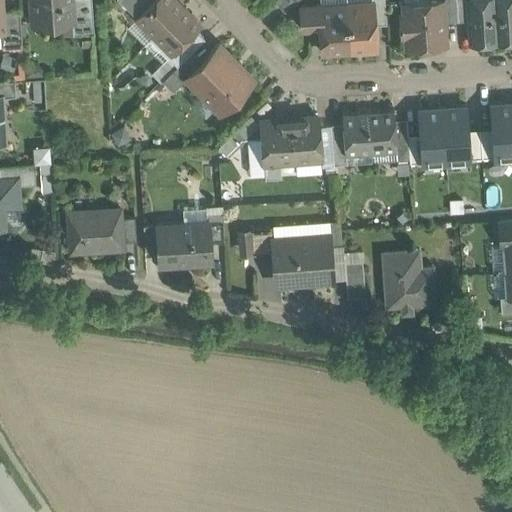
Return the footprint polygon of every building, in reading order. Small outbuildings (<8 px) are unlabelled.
[(30,0),(32,20),(71,18),(72,17),(70,0),(30,0)] [(90,0),(70,0),(72,17),(71,18),(72,34),(93,32),(90,0)] [(119,0),(135,16),(151,0),(119,0)] [(151,0),(135,16),(153,34),(182,6),(175,0),(151,0)] [(273,0),(285,11),(295,0),(273,0)] [(383,0),(370,0),(371,2),(372,2),(374,24),(386,23),(383,0)] [(441,0),(426,0),(403,2),(404,14),(401,14),(398,17),(399,31),(402,34),(405,34),(406,46),(444,43),(441,0)] [(455,0),(457,20),(469,19),(467,0),(455,0)] [(467,0),(469,19),(470,41),(496,39),(492,0),(467,0)] [(511,0),(492,0),(496,39),(511,38),(511,0)] [(371,2),(346,4),(349,50),(375,48),(374,24),(372,2),(371,2)] [(320,3),(299,4),(301,27),(320,26),(318,6),(320,6),(320,3)] [(320,6),(318,6),(320,26),(321,52),(349,50),(346,4),(320,6)] [(182,6),(153,34),(171,52),(172,53),(195,29),(200,25),(182,6)] [(19,9),(0,10),(1,28),(0,28),(1,45),(21,43),(19,9)] [(195,29),(172,53),(171,52),(151,73),(160,82),(161,80),(191,50),(204,38),(195,29)] [(252,78),(218,43),(201,60),(186,76),(186,77),(219,110),(226,104),(229,107),(235,107),(239,103),(239,97),(236,93),(252,78)] [(201,60),(191,50),(161,80),(172,91),(186,77),(186,76),(201,60)] [(14,79),(0,80),(0,93),(15,92),(14,79)] [(493,156),(511,155),(511,101),(490,103),(491,128),(493,155),(493,156)] [(466,105),(442,106),(445,160),(470,158),(470,156),(468,129),(466,105)] [(421,161),(445,160),(442,106),(418,108),(419,132),(421,159),(421,161)] [(393,109),(367,111),(370,150),(395,149),(396,149),(394,119),(393,109)] [(367,111),(341,112),(342,122),(344,152),(345,152),(370,150),(367,111)] [(306,116),(292,117),(292,116),(291,116),(294,158),(320,156),(317,114),(305,115),(306,116)] [(277,117),(259,119),(263,161),(294,158),(291,116),(291,117),(277,118),(277,117)] [(406,118),(394,119),(396,149),(395,149),(396,158),(409,158),(406,118)] [(342,122),(330,123),(333,163),(346,162),(345,152),(344,152),(342,122)] [(236,127),(217,145),(227,155),(246,137),(236,127)] [(491,128),(480,129),(481,156),(493,155),(491,128)] [(468,129),(470,156),(481,156),(480,129),(468,129)] [(409,160),(421,159),(419,132),(408,133),(409,160)] [(36,143),(37,169),(52,168),(51,143),(36,143)] [(34,162),(0,164),(0,176),(17,175),(17,184),(35,182),(34,162)] [(0,176),(0,228),(4,228),(2,205),(19,204),(17,184),(17,175),(0,176)] [(90,208),(67,210),(70,250),(122,246),(122,240),(120,216),(119,206),(118,206),(118,210),(90,212),(90,208)] [(222,210),(206,211),(206,219),(206,224),(209,224),(210,240),(224,239),(222,210)] [(134,216),(120,216),(122,240),(136,239),(134,216)] [(340,218),(326,219),(327,233),(329,233),(330,246),(342,245),(340,218)] [(511,218),(498,219),(500,244),(506,244),(506,243),(511,242),(511,218)] [(206,219),(156,223),(158,264),(211,260),(210,240),(209,224),(206,224),(206,219)] [(275,225),(250,227),(253,253),(276,251),(275,237),(276,237),(275,225)] [(276,237),(275,237),(276,251),(279,281),(332,277),(330,246),(329,233),(327,233),(276,237)] [(411,247),(382,249),(386,304),(435,300),(432,264),(413,265),(411,247)] [(362,258),(344,260),(346,295),(364,294),(362,258)] [(511,294),(509,295),(509,294),(499,294),(500,311),(511,310),(511,294)]
